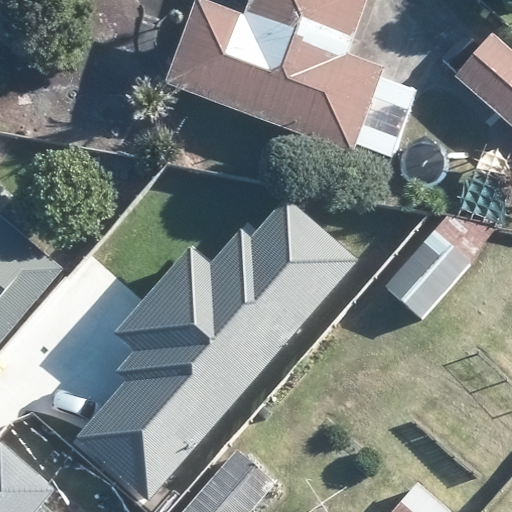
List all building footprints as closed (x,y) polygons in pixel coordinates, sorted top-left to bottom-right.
[(346,57),(366,0),(248,0),(242,18),(195,1),(189,17),(166,79),(163,88),(351,158),(354,149),(387,161),(413,92),(378,80),(382,70),(346,57)] [(511,130),(511,56),(489,36),(485,40),(452,78),(511,130)] [(511,223),(511,172),(476,163),(461,215),(511,229),(511,223)] [(494,233),(455,220),(446,217),(383,287),(420,320),(471,265),(467,262),(494,233)] [(0,343),(61,271),(0,219),(0,343)] [(132,339),(95,306),(68,281),(0,359),(0,385),(51,431),(67,413),(132,339)] [(39,511),(36,509),(48,496),(50,493),(0,447),(0,511),(39,511)] [(251,511),(275,485),(240,455),(235,450),(181,511),(251,511)] [(445,511),(418,488),(395,511),(445,511)]
